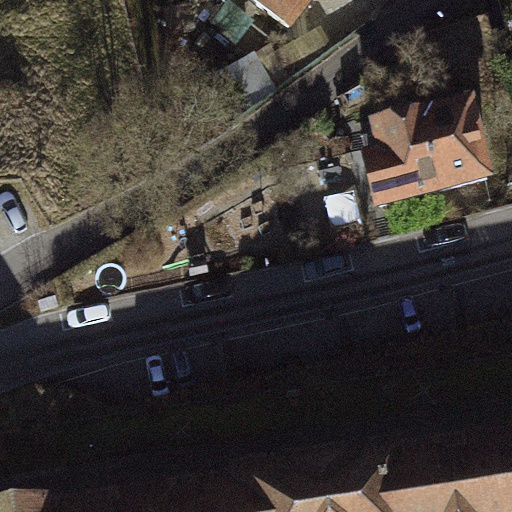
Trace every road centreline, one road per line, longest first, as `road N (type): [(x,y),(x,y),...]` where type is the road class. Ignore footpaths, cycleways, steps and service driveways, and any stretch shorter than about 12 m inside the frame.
road 1 (residential): [(511,236),(0,378)]
road 2 (residential): [(0,285),(364,59),(431,0)]
